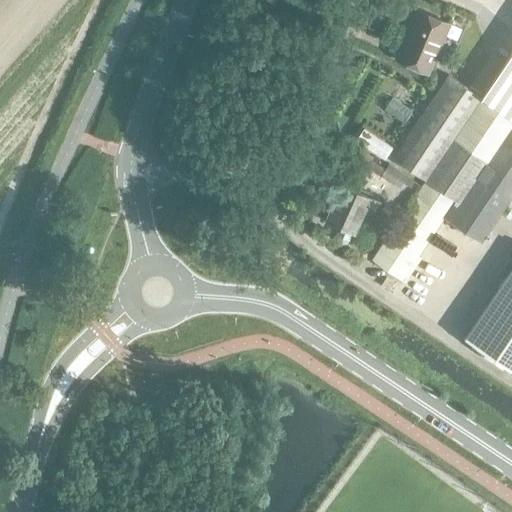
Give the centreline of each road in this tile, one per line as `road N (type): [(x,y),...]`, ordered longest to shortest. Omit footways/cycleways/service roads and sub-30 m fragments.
road 1 (tertiary): [(183,293),(275,305),(511,464)]
road 2 (unclassified): [(355,0),(287,144),(260,169),(216,177)]
road 3 (residential): [(129,298),(54,373),(40,435)]
road 4 (tertiary): [(130,152),(188,0)]
road 5 (residential): [(40,435),(76,384),(147,317)]
